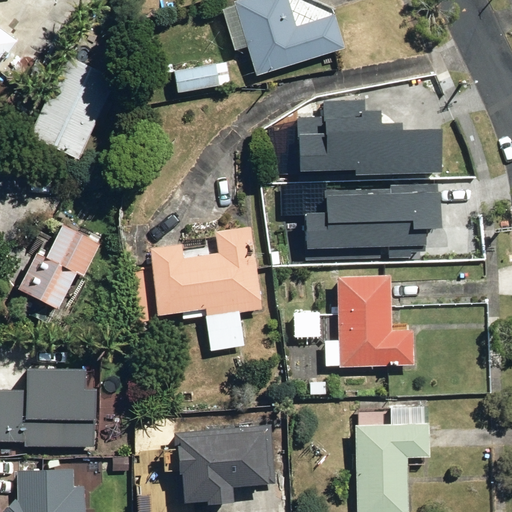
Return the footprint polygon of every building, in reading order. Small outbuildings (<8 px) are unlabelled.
[(253,43),(262,72),(351,46),(341,11),(302,22),(295,0),(240,0),(241,1),(228,5),(240,47),(253,43)] [(0,18),(0,70),(25,37),(0,18)] [(98,63),(73,53),(33,134),(83,158),(121,78),(98,63)] [(178,67),(181,88),(234,81),(231,59),(178,67)] [(400,130),(309,134),(310,197),(331,197),(331,199),(361,198),(361,188),(401,187),(400,130)] [(64,215),(26,285),(66,306),(86,269),(90,273),(108,241),(103,238),(106,233),(94,226),(64,215)] [(157,243),(164,312),(210,306),(215,349),(249,345),(244,310),(268,307),(257,223),(222,227),(225,250),(191,255),(189,239),(157,243)] [(397,271),(343,273),(345,365),(420,363),(419,327),(398,327),(397,271)] [(325,309),(296,309),(296,334),(325,334),(325,309)] [(5,384),(0,438),(29,439),(29,444),(98,445),(101,416),(103,416),(106,384),(94,384),(95,363),(38,361),(36,385),(5,384)] [(437,418),(362,421),(361,511),(414,511),(415,454),(437,454),(437,418)] [(276,422),(180,428),(181,445),(172,445),(173,466),(182,466),(183,501),(183,503),(242,498),(241,482),(280,479),(276,422)] [(92,511),(88,484),(79,485),(78,465),(21,467),(22,495),(4,511),(92,511)]
